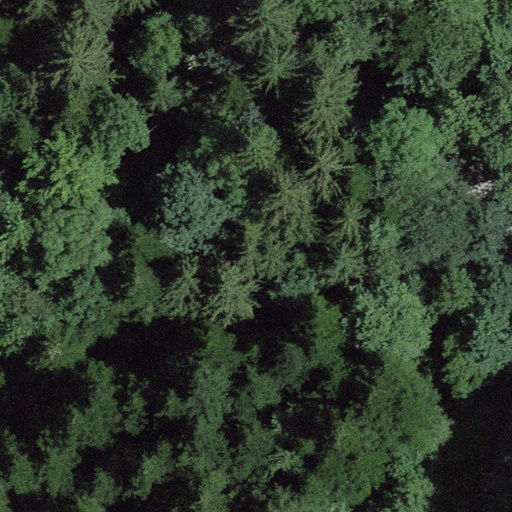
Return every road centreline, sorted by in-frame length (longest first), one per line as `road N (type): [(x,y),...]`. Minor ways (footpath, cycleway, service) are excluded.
road 1 (track): [(511,247),(209,349),(0,435)]
road 2 (track): [(310,0),(334,71),(471,193),(511,246)]
